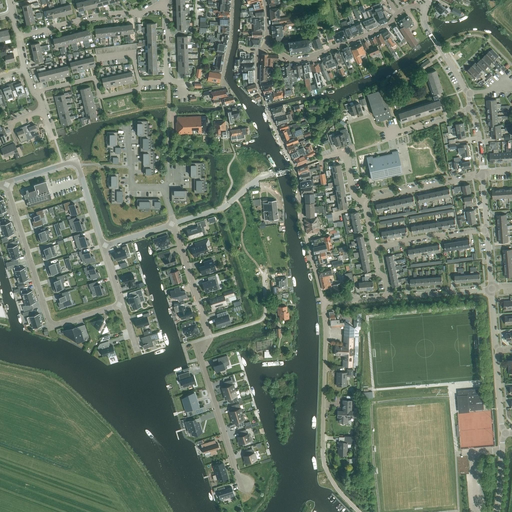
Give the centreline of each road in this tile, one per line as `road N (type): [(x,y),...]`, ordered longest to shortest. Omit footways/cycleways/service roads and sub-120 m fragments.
road 1 (residential): [(241,487),(199,353),(209,336),(173,223)]
road 2 (residential): [(322,302),(295,168),(257,82),(257,53),(266,44)]
road 3 (residential): [(139,83),(167,82),(166,3),(18,37)]
road 4 (residential): [(121,303),(51,325),(6,182)]
road 5 (residential): [(266,44),(299,60),(383,27),(398,13)]
road 6 (residential): [(322,441),(322,302)]
road 7 (residential): [(127,126),(131,187),(162,187),(173,223)]
road 8 (residential): [(483,175),(363,201)]
